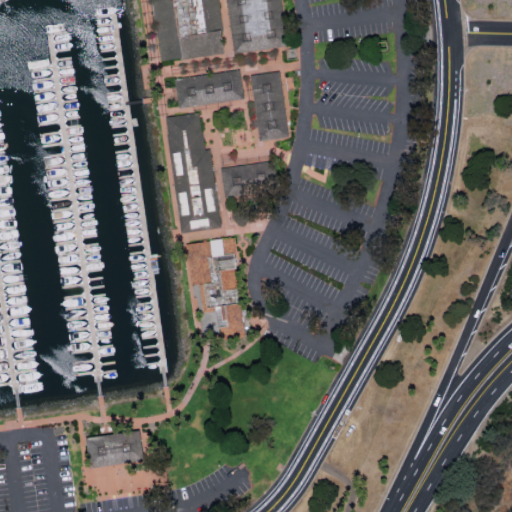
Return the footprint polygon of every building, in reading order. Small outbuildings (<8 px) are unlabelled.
[(152,0),(162,61),(224,52),(216,0),(152,0)] [(227,0),(234,51),(286,44),(280,0),(227,0)] [(180,107),(243,98),(239,69),(176,78),(180,107)] [(259,140),(288,137),(280,73),(251,76),(259,140)] [(184,232),(222,226),(210,149),(205,150),(199,112),(166,117),(184,232)] [(226,197),(275,190),(270,159),(222,166),(226,197)] [(189,244),(203,336),(246,330),(233,237),(189,244)] [(91,469),(146,461),(141,431),(87,439),(91,469)] [(105,494),(160,487),(158,468),(126,472),(126,466),(102,469),(105,494)]
